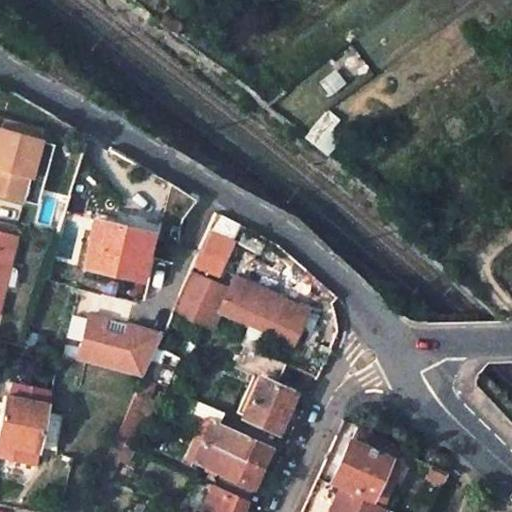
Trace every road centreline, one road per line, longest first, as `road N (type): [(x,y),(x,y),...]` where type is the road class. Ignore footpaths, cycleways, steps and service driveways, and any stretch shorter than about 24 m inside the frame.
road 1 (unclassified): [(386,336),(291,236),(0,64)]
road 2 (unclassified): [(386,336),(346,373),(278,511)]
road 3 (unclassified): [(511,470),(440,406),(398,350)]
road 4 (unknown): [(511,340),(506,305),(482,262),(511,233)]
